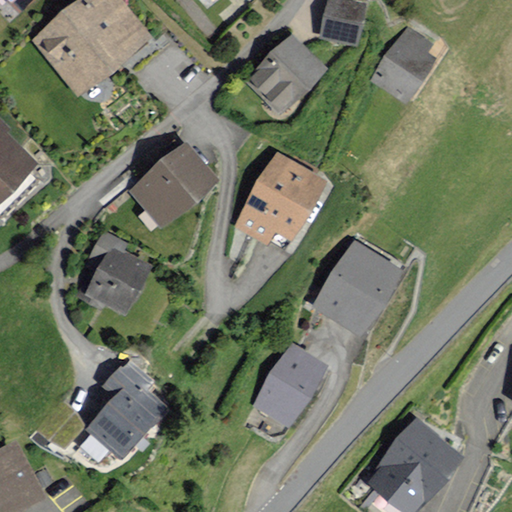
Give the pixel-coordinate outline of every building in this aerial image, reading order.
[(148,35),(119,0),(85,0),(39,38),(82,89),(148,35)] [(364,4),(344,0),(330,0),(323,35),(355,42),(364,4)] [(428,45),(409,31),(374,79),(407,102),(436,61),(423,52),(428,45)] [(324,72),(295,40),(253,79),(282,110),(324,72)] [(7,129),(0,121),(0,201),(35,168),(1,134),(7,129)] [(198,162),(186,148),(174,158),(134,191),(163,226),(215,183),(198,162)] [(321,183),(279,159),(241,224),(270,241),(279,227),(291,234),(321,183)] [(128,246),(105,233),(91,258),(104,265),(86,298),(101,306),(103,302),(125,313),(150,268),(124,254),(128,246)] [(401,271),(359,244),(320,305),(362,332),(401,271)] [(325,368),(292,348),(261,402),(293,421),(325,368)] [(148,383),(129,365),(108,388),(120,399),(91,430),(121,457),(163,412),(141,390),(148,383)] [(439,441),(417,423),(395,448),(380,466),(386,472),(375,484),(407,511),(411,511),(459,458),(439,441)] [(0,511),(13,511),(43,497),(15,445),(0,452),(0,511)]
